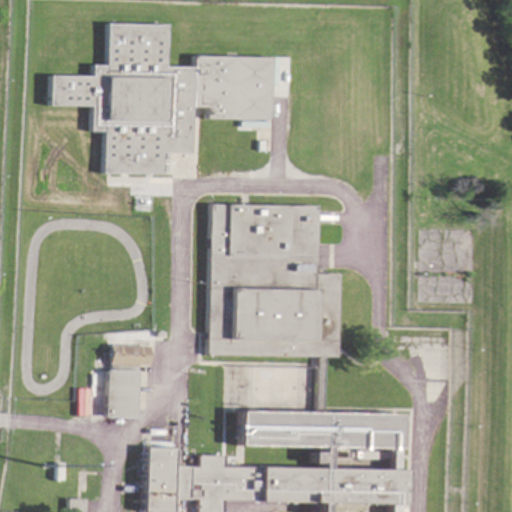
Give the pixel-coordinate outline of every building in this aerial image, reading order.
[(160,66),(187,67),(187,55),(264,57),(263,119),(201,118),(201,107),(187,107),(186,152),(186,153),(159,152),(158,174),(100,172),(100,131),(87,131),(87,106),(45,105),(46,76),(87,77),(87,65),(102,65),(103,23),(161,24),(160,66)] [(311,211),(311,222),(310,243),(310,267),(319,267),(319,268),(319,273),(332,273),(331,357),(320,357),(319,412),(396,414),(395,448),(393,448),(393,470),(401,470),(401,479),(403,479),(405,481),(404,500),(403,502),(401,502),(401,510),(392,510),(392,511),(316,511),(316,503),(219,501),(219,511),(192,511),(193,500),(168,499),(168,511),(138,511),(139,497),(140,453),(140,447),(144,447),(170,447),(169,466),(170,466),(193,466),(193,455),(193,454),(220,455),(220,466),(317,468),(317,463),(307,463),(307,452),(317,452),(317,447),(235,446),(235,411),(247,411),(309,412),(312,412),(313,357),(307,357),(202,355),(205,204),(311,206),(311,211)] [(140,346),(143,346),(145,346),(144,366),(134,366),(134,370),(132,418),(101,417),(101,416),(103,370),(106,370),(106,345),(127,345),(127,341),(141,341),(140,346)] [(60,462),(59,480),(52,480),(53,462),(60,462)] [(82,499),(82,500),(81,511),(63,511),(64,498),(82,499)]
